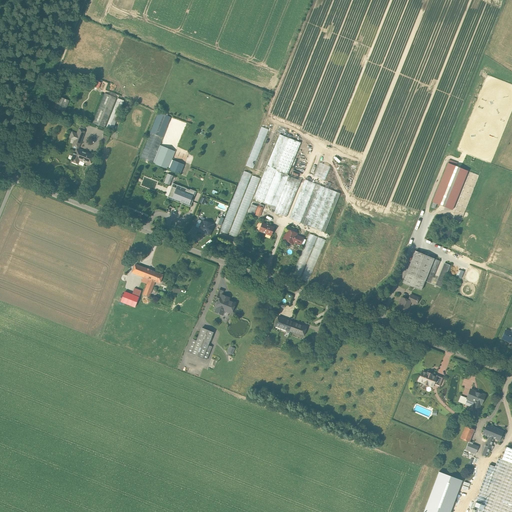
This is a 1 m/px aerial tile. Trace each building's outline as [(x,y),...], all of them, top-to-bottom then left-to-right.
[(202,138),(206,140),(210,131),(217,134),(232,97),(204,86),(210,71),(179,59),(172,78),(163,99),(159,110),(140,158),(180,174),(183,168),(189,170),(202,138)] [(238,80),(211,69),(205,85),(231,96),(238,80)] [(65,76),(53,106),(65,111),(77,81),(65,76)] [(117,98),(104,93),(93,122),(105,127),(117,98)] [(118,99),(106,129),(112,131),(124,101),(118,99)] [(261,127),(246,165),(253,168),(269,130),(261,127)] [(270,131),(255,170),(263,173),(278,134),(270,131)] [(77,134),(74,133),(72,133),(70,137),(72,138),(72,139),(75,140),(80,142),(83,136),(77,134)] [(279,134),(267,165),(254,198),(276,207),(274,212),(286,217),(301,181),(287,175),(300,143),(279,134)] [(82,151),(78,149),(80,142),(75,140),(73,145),(74,145),(73,148),(75,149),(73,153),(72,154),(74,155),(72,161),(78,164),(79,160),(89,164),(90,164),(93,155),(93,156),(81,151),(82,151)] [(314,177),(326,180),(330,166),(319,162),(314,177)] [(468,171),(448,163),(432,202),(452,210),(468,171)] [(252,172),(244,169),(218,234),(226,237),(252,172)] [(165,180),(164,183),(169,185),(173,176),(168,174),(165,180)] [(341,193),(305,178),(290,218),(326,232),(341,193)] [(222,189),(214,209),(225,213),(233,193),(222,189)] [(193,195),(181,191),(178,198),(183,201),(183,202),(189,205),(193,195)] [(248,212),(254,214),(257,206),(251,204),(248,212)] [(259,206),(258,206),(255,214),(260,216),(263,207),(259,206)] [(213,225),(202,220),(198,230),(209,235),(213,225)] [(274,228),(262,223),(259,231),(271,235),(274,228)] [(296,233),(288,230),(286,235),(286,234),(283,240),(290,242),(289,243),(293,244),(294,241),(297,242),(299,237),(297,236),(296,236),(295,235),(296,234),(296,233)] [(326,240),(310,233),(293,275),(309,281),(326,240)] [(402,283),(421,290),(425,281),(429,283),(438,260),(415,251),(402,283)] [(445,263),(436,286),(441,288),(450,265),(445,263)] [(147,268),(135,264),(132,273),(143,277),(147,268)] [(154,271),(147,268),(143,277),(149,279),(151,280),(154,271)] [(461,278),(464,271),(459,269),(456,276),(461,278)] [(163,275),(154,271),(151,280),(154,281),(160,283),(163,275)] [(465,275),(458,294),(462,296),(469,277),(465,275)] [(151,280),(149,279),(144,294),(149,296),(154,281),(151,280)] [(139,297),(124,292),(121,301),(135,307),(139,297)] [(220,299),(218,303),(216,304),(215,306),(216,307),(217,308),(215,312),(220,314),(222,310),(229,313),(231,307),(233,308),(235,303),(228,300),(225,299),(226,297),(222,295),(220,299)] [(419,298),(411,295),(408,300),(411,301),(410,302),(416,304),(419,298)] [(408,300),(402,298),(398,308),(407,311),(410,302),(411,301),(408,300)] [(293,322),(278,317),(275,326),(286,330),(287,327),(291,328),(293,322)] [(306,327),(293,322),(291,328),(289,331),(290,331),(303,336),(306,327)] [(202,328),(197,341),(193,339),(188,352),(206,360),(212,347),(208,345),(213,332),(202,328)] [(511,333),(505,330),(502,338),(511,343),(511,340),(511,333)] [(227,352),(232,354),(235,348),(229,346),(227,352)] [(229,375),(233,377),(237,367),(228,364),(225,373),(219,371),(222,363),(218,361),(213,372),(228,378),(229,375)] [(427,373),(422,372),(420,377),(419,378),(418,379),(419,381),(421,382),(422,382),(423,382),(423,383),(427,385),(428,384),(432,386),(433,383),(436,377),(435,377),(431,375),(432,375),(427,373)] [(442,378),(436,375),(435,377),(436,377),(433,383),(439,386),(442,378)] [(484,395),(471,390),(467,398),(465,404),(465,405),(472,407),(473,405),(474,405),(474,406),(479,408),(480,404),(484,395)] [(467,398),(460,396),(458,402),(465,404),(467,398)] [(502,432),(486,425),(483,434),(489,436),(494,438),(499,440),(502,432)] [(473,429),(465,426),(460,439),(468,442),(468,441),(473,429)] [(489,436),(482,455),(486,457),(494,438),(489,436)] [(478,447),(471,445),(472,443),(468,441),(468,442),(465,450),(475,454),(478,447)] [(511,511),(511,448),(506,447),(502,458),(499,457),(495,466),(490,464),(474,506),(480,509),(478,511),(511,511)]
